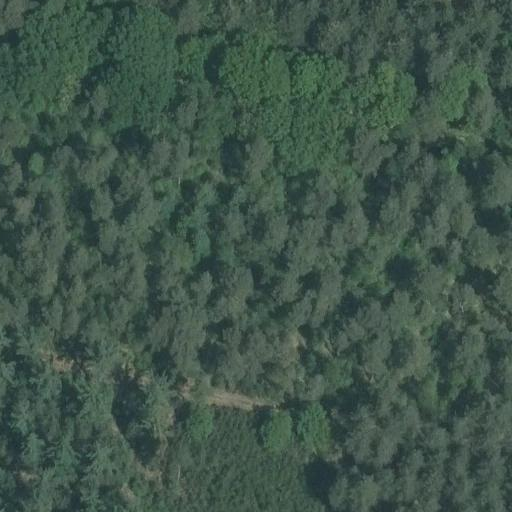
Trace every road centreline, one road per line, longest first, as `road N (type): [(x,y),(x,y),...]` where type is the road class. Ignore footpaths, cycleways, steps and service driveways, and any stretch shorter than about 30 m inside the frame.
road 1 (track): [(511,438),(0,343)]
road 2 (track): [(511,101),(0,9)]
